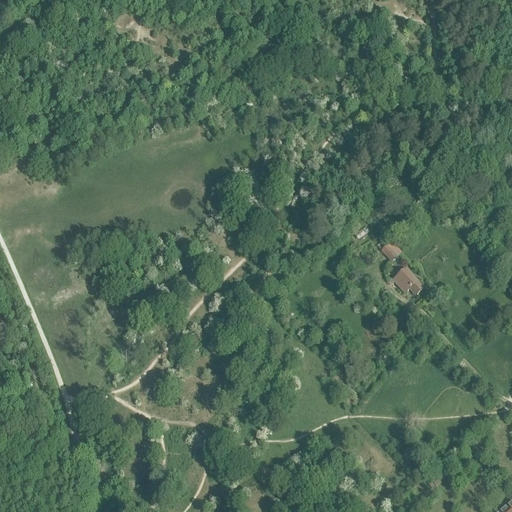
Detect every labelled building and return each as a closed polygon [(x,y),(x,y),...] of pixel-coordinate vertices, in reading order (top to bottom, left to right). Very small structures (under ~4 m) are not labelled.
[(391,264),(401,256),(391,244),(381,252),(391,264)] [(393,282),(404,295),(409,291),(415,297),(423,290),(406,270),(393,282)] [(482,451),(492,442),(485,433),(474,442),(476,445),(473,448),(477,453),(480,450),(482,451)] [(437,488),(446,480),(440,472),(426,483),(432,489),(435,487),(437,488)] [(511,511),(511,502),(499,511),(511,511)]
